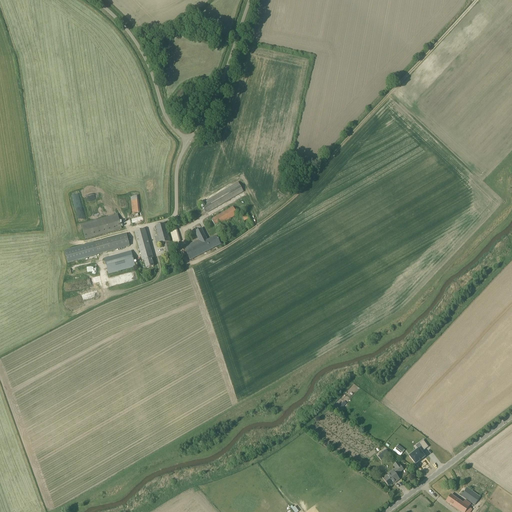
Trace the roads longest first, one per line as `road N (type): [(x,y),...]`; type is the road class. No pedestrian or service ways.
road 1 (unclassified): [(265,219),(476,0)]
road 2 (track): [(265,219),(226,247),(0,356)]
road 3 (unclassified): [(187,135),(163,113),(132,35),(96,0)]
road 4 (tertiary): [(386,511),(511,415)]
road 5 (unclassified): [(187,135),(214,100),(249,0)]
